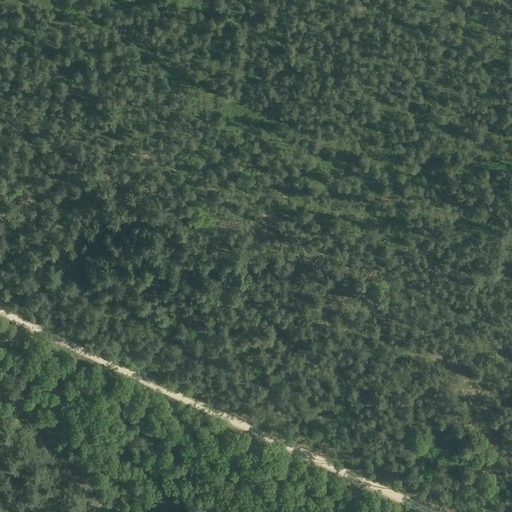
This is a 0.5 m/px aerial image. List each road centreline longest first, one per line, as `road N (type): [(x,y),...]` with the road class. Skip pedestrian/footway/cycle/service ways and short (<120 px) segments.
road 1 (track): [(424,511),(0,312)]
road 2 (track): [(45,511),(52,432),(0,385)]
